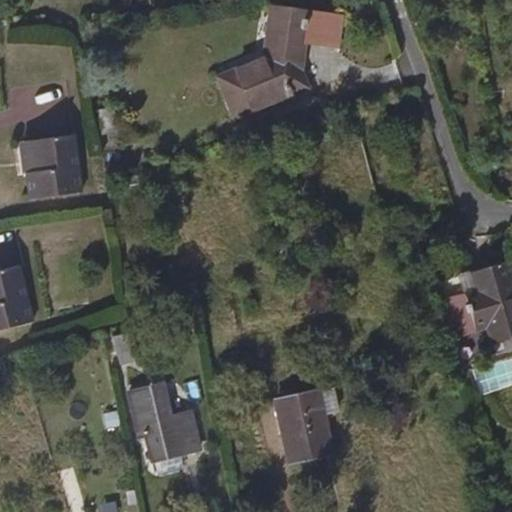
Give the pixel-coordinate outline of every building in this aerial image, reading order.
[(330,83),(320,56),(324,36),(355,41),(357,26),(365,27),(367,12),(311,3),(301,1),(293,52),(243,74),(260,113),(325,85),(330,83)] [(363,42),(365,27),(357,26),(355,41),(363,42)] [(139,128),(135,104),(120,106),(125,131),(139,128)] [(100,135),(117,133),(113,105),(97,107),(100,135)] [(78,192),(70,135),(25,141),(30,172),(22,174),(27,200),(78,192)] [(511,284),(504,260),(494,264),(464,273),(470,291),(434,301),(444,340),(475,332),(488,329),(493,344),(511,338),(511,337),(511,284)] [(0,329),(33,321),(17,266),(0,270),(0,329)] [(113,333),(115,363),(129,362),(126,332),(113,333)] [(511,338),(493,344),(498,362),(511,357),(511,338)] [(164,418),(157,384),(124,391),(134,437),(141,435),(145,461),(193,451),(184,414),(164,418)] [(311,393),(276,401),(281,426),(275,428),(284,465),(325,455),(311,393)]
